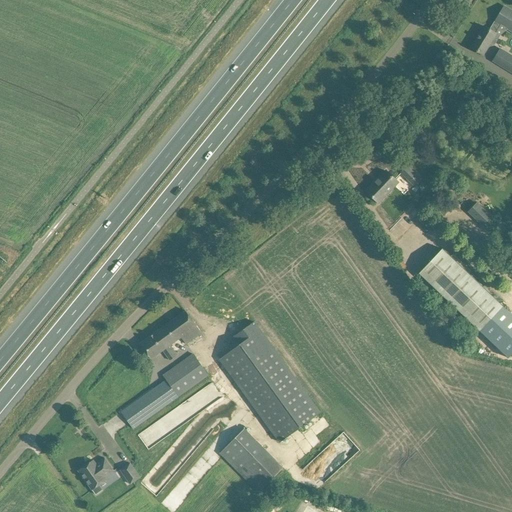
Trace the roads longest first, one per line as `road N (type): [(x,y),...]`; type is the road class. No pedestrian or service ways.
road 1 (unclassified): [(0,476),(116,336),(333,128),(437,0)]
road 2 (motorway): [(0,404),(328,0)]
road 3 (motorway): [(290,0),(0,357)]
